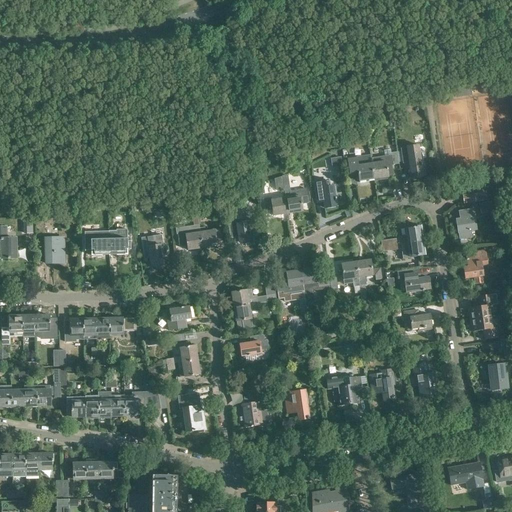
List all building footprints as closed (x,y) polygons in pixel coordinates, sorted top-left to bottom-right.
[(454,85),(456,96),(471,94),(470,83),(454,85)] [(427,158),(425,146),(415,148),(414,141),(400,143),(403,163),(409,162),(411,178),(425,175),(423,158),(427,158)] [(351,162),(348,147),(342,148),(342,149),(331,151),(332,156),(343,154),(344,163),(351,162)] [(370,155),(369,148),(363,149),(364,156),(356,157),(359,181),(374,179),(371,163),(370,158),(370,155)] [(391,155),(392,165),(399,164),(397,152),(391,153),(391,155)] [(370,158),(374,179),(383,177),(383,179),(387,178),(387,177),(388,177),(388,174),(393,173),(391,155),(370,158)] [(329,158),(330,166),(341,164),(340,156),(329,158)] [(336,206),(333,186),(329,187),(328,182),(315,184),(317,197),(323,196),(324,208),(336,206)] [(486,200),(484,182),(476,183),(477,193),(473,194),(462,195),(463,203),(474,202),(474,201),(479,200),(479,201),(486,200)] [(285,198),(287,213),(302,211),(301,204),(308,203),(306,188),(289,191),(290,197),(285,198)] [(214,199),(215,211),(223,210),(222,198),(214,199)] [(287,213),(285,198),(271,200),(271,198),(263,199),(264,211),(272,209),(273,216),(287,213)] [(479,203),(480,213),(492,211),(491,201),(479,203)] [(230,224),(228,224),(230,239),(238,237),(238,242),(251,240),(249,233),(252,233),(256,232),(254,220),(250,221),(248,221),(246,221),(245,210),(229,212),(230,224)] [(458,232),(459,232),(459,239),(471,237),(470,231),(476,230),(473,211),(459,213),(460,219),(456,219),(458,232)] [(24,220),(24,234),(33,234),(33,220),(24,220)] [(193,225),(175,228),(176,235),(180,234),(181,245),(187,244),(188,250),(202,248),(199,228),(198,224),(193,225)] [(381,241),(382,245),(422,240),(420,225),(405,228),(406,235),(398,237),(398,238),(381,241)] [(0,247),(0,248),(1,259),(16,258),(15,238),(7,238),(6,226),(0,226),(0,247)] [(204,227),(199,228),(202,248),(217,245),(217,247),(223,246),(221,228),(214,229),(214,230),(205,231),(204,227)] [(116,231),(108,231),(109,255),(124,254),(123,249),(130,249),(130,241),(126,241),(126,229),(116,229),(116,231)] [(108,231),(84,232),(85,250),(93,250),(93,255),(109,255),(108,231)] [(161,235),(141,238),(142,243),(144,256),(149,255),(151,266),(163,264),(162,257),(167,256),(165,245),(163,245),(161,235)] [(63,263),(62,238),(44,238),(45,263),(63,263)] [(422,240),(382,245),(383,252),(402,249),(403,258),(424,255),(422,240)] [(485,251),(466,253),(468,268),(463,269),(465,278),(474,277),(475,284),(483,283),(482,276),(481,266),(487,265),(485,251)] [(358,277),(360,293),(365,292),(364,285),(365,285),(364,276),(375,275),(375,280),(381,279),(379,268),(372,269),(370,259),(355,261),(358,277)] [(358,277),(355,261),(341,263),(344,285),(352,283),(353,287),(354,287),(355,293),(360,293),(358,277)] [(314,267),(300,270),(305,300),(310,299),(309,288),(329,285),(327,272),(316,274),(314,267)] [(419,268),(396,272),(398,282),(404,282),(406,292),(429,289),(428,277),(421,278),(419,268)] [(286,278),(275,280),(278,299),(283,299),(284,302),(299,300),(301,314),(307,313),(305,300),(300,270),(285,272),(286,278)] [(329,275),(332,289),(338,288),(336,274),(329,275)] [(251,289),(231,293),(233,307),(254,303),(257,303),(276,300),(274,286),(265,288),(266,296),(257,297),(257,296),(252,296),(251,289)] [(469,307),(471,319),(491,317),(489,305),(492,304),(491,294),(478,296),(480,306),(469,307)] [(254,303),(233,307),(236,321),(242,320),(243,329),(253,327),(250,312),(258,311),(258,309),(265,307),(273,305),(273,301),(265,303),(264,302),(257,303),(254,303)] [(169,310),(165,311),(168,331),(181,329),(180,323),(183,323),(183,320),(191,318),(189,307),(169,310)] [(391,311),(392,318),(401,317),(400,309),(391,311)] [(430,320),(429,314),(422,315),(422,312),(418,313),(417,310),(403,312),(404,318),(405,318),(407,329),(417,328),(418,332),(432,330),(431,325),(432,325),(431,320),(430,320)] [(1,330),(2,345),(10,344),(10,336),(22,336),(22,315),(9,315),(9,316),(7,316),(7,327),(1,328),(1,330)] [(22,315),(22,336),(23,336),(23,332),(35,331),(35,315),(22,315)] [(35,315),(35,331),(53,331),(52,315),(48,315),(35,315)] [(491,317),(471,319),(473,331),(483,329),(485,339),(497,337),(496,327),(493,327),(491,317)] [(109,318),(96,319),(96,339),(109,339),(109,318)] [(109,318),(109,339),(110,339),(110,335),(123,334),(123,331),(136,331),(137,343),(144,342),(142,326),(136,327),(135,318),(122,318),(109,318)] [(83,335),(83,319),(69,320),(69,321),(65,321),(65,340),(76,340),(76,336),(83,335)] [(96,319),(83,319),(83,335),(84,339),(96,339),(96,319)] [(151,340),(149,327),(143,328),(144,340),(151,340)] [(245,355),(246,361),(256,360),(255,354),(261,353),(261,349),(268,348),(267,340),(263,340),(262,335),(250,337),(251,343),(239,344),(241,356),(245,355)] [(500,340),(501,349),(511,347),(511,341),(511,338),(500,340)] [(179,348),(182,362),(182,363),(197,360),(195,346),(188,347),(188,343),(179,344),(180,348),(179,348)] [(182,363),(182,362),(178,363),(180,377),(178,377),(179,384),(195,381),(194,376),(200,375),(197,360),(182,363)] [(413,372),(416,371),(420,396),(435,394),(432,373),(426,374),(425,364),(412,366),(413,372)] [(488,366),(491,390),(508,388),(506,374),(504,374),(503,364),(488,366)] [(369,375),(372,393),(378,392),(377,392),(381,391),(383,400),(394,398),(392,385),(394,384),(392,369),(381,370),(381,373),(369,375)] [(339,405),(358,403),(358,399),(363,398),(360,377),(353,378),(352,375),(341,377),(341,376),(326,378),(327,389),(338,388),(340,401),(339,401),(339,405)] [(37,389),(37,406),(51,406),(50,395),(54,395),(54,397),(60,397),(60,385),(54,385),(54,384),(54,386),(50,386),(50,385),(37,386),(37,389)] [(10,390),(12,390),(12,386),(0,385),(0,406),(11,406),(10,390)] [(287,414),(293,413),(293,411),(296,411),(298,420),(309,419),(305,390),(290,392),(289,385),(283,386),(287,414)] [(37,389),(23,390),(24,406),(37,406),(37,389)] [(10,390),(11,406),(24,406),(23,390),(12,390),(10,390)] [(125,395),(124,395),(124,400),(125,416),(137,415),(137,407),(144,407),(148,407),(146,395),(152,394),(153,394),(153,391),(144,392),(131,392),(131,396),(125,396),(125,395)] [(110,392),(98,393),(98,396),(98,400),(98,418),(107,418),(107,416),(111,416),(111,400),(111,395),(110,392)] [(164,392),(157,393),(160,409),(166,408),(164,392)] [(153,394),(152,394),(153,399),(154,410),(160,409),(157,393),(153,394)] [(152,394),(146,395),(148,407),(148,411),(154,410),(153,399),(152,394)] [(124,395),(111,395),(111,400),(111,416),(125,416),(124,400),(124,395)] [(197,430),(198,433),(203,432),(203,429),(205,429),(202,405),(192,407),(189,399),(188,399),(186,395),(177,396),(179,409),(182,408),(185,432),(197,430)] [(98,396),(85,397),(85,401),(85,417),(90,417),(90,419),(98,418),(98,400),(98,396)] [(266,410),(261,411),(260,403),(265,402),(264,396),(244,397),(245,404),(241,404),(245,427),(268,424),(266,410)] [(67,404),(66,404),(66,416),(67,416),(67,417),(85,417),(85,401),(85,397),(67,397),(67,404)] [(13,477),(13,454),(0,454),(0,476),(13,476),(13,477)] [(13,454),(13,477),(26,477),(26,454),(13,454)] [(39,476),(39,470),(38,454),(26,454),(26,477),(39,476)] [(38,454),(39,470),(52,470),(51,454),(38,454)] [(500,477),(501,481),(511,479),(511,456),(497,459),(499,470),(495,471),(496,477),(500,477)] [(86,460),(86,463),(86,479),(99,479),(99,463),(95,463),(95,460),(86,460)] [(99,463),(99,479),(118,479),(117,462),(99,463)] [(483,486),(478,462),(447,468),(450,485),(466,482),(467,489),(483,486)] [(86,479),(86,463),(73,463),(73,479),(86,479)] [(407,486),(411,507),(424,505),(418,474),(389,479),(391,489),(407,486)] [(153,501),(147,501),(147,495),(128,495),(127,511),(146,511),(146,509),(153,509),(153,511),(173,511),(174,475),(154,475),(153,501)] [(327,511),(339,510),(339,511),(351,511),(349,511),(344,487),(335,489),(336,491),(330,492),(329,490),(312,493),(312,511),(327,511)] [(494,508),(490,487),(483,488),(486,499),(482,500),(484,510),(494,508)] [(276,506),(276,503),(256,503),(255,511),(279,511),(280,506),(276,506)]
